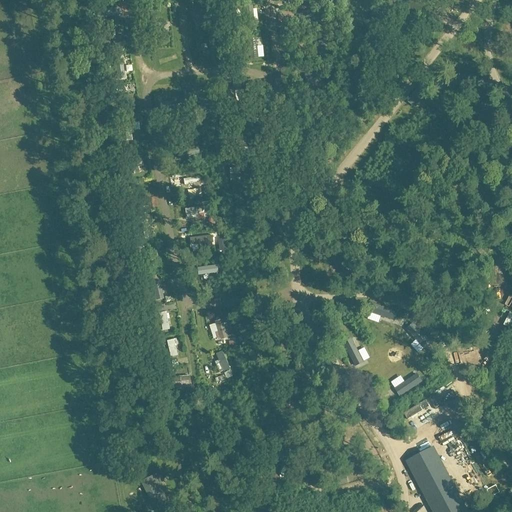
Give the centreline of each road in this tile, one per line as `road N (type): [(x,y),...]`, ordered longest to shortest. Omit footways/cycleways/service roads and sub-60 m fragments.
road 1 (track): [(297,241),(275,207),(276,68),(151,79)]
road 2 (track): [(151,79),(146,89),(182,288)]
road 3 (track): [(455,373),(487,337),(506,278),(499,248),(511,239)]
road 4 (track): [(298,286),(223,305),(186,301),(182,288)]
